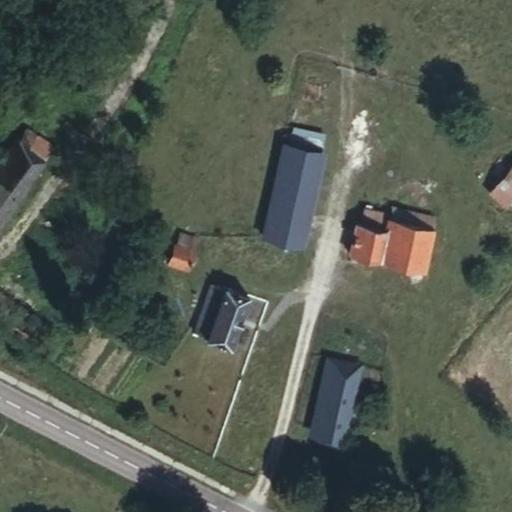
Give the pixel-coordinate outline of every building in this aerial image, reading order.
[(25,31),(24,0),(1,0),(1,30),(25,31)] [(453,104),(472,51),(444,40),(425,95),(453,104)] [(440,140),(453,104),(425,95),(413,130),(440,140)] [(55,143),(36,129),(27,141),(46,156),(55,143)] [(46,156),(27,141),(14,132),(0,151),(0,155),(31,176),(46,156)] [(307,203),(320,145),(281,137),(268,195),(307,203)] [(511,154),(503,147),(488,164),(496,174),(488,183),(508,201),(511,197),(511,154)] [(0,219),(31,176),(0,155),(0,219)] [(300,236),(307,203),(268,195),(261,228),(300,236)] [(426,265),(437,219),(382,207),(379,219),(353,214),(345,248),(426,265)] [(188,263),(194,243),(174,238),(168,257),(188,263)] [(230,340),(246,289),(211,276),(195,327),(230,340)] [(64,330),(0,279),(0,319),(44,356),(64,330)] [(341,426),(354,359),(325,351),(312,419),(341,426)]
